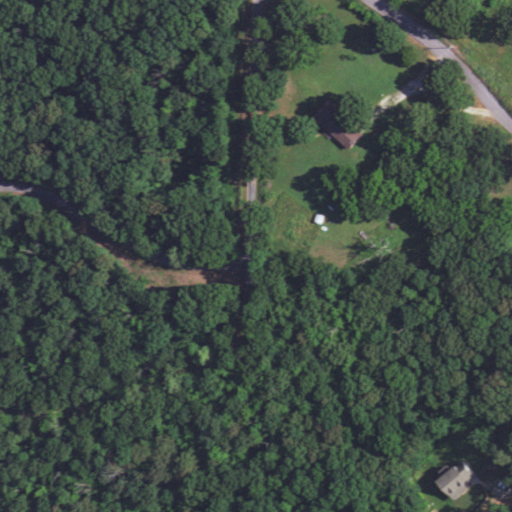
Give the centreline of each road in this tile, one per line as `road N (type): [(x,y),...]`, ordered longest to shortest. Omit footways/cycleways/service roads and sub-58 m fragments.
road 1 (residential): [(264,0),(250,314),(237,351),(206,370),(60,418),(0,410)]
road 2 (residential): [(251,272),(172,265),(133,252),(49,196),(0,187)]
road 3 (tertiary): [(511,123),(439,49),(368,0)]
